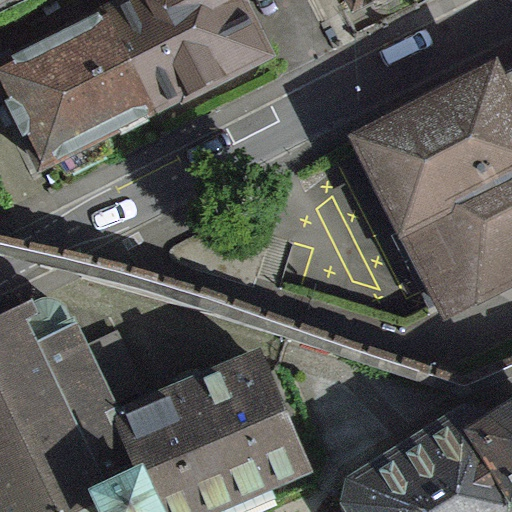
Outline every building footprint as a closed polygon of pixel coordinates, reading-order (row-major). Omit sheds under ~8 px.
[(113,0),(0,55),(0,83),(40,165),(165,104),(114,0),(113,0)] [(260,0),(114,0),(165,104),(283,45),(260,0)] [(346,0),(356,19),(394,0),(346,0)] [(511,74),(481,90),(476,79),(367,132),(451,303),(511,273),(511,74)] [(120,488),(160,471),(130,407),(88,318),(56,334),(42,303),(0,322),(0,511),(113,511),(111,504),(125,499),(120,488)] [(281,344),(130,407),(160,471),(120,488),(125,499),(130,511),(192,511),(195,511),(194,511),(225,511),(333,467),(281,344)] [(418,453),(361,486),(376,511),(511,511),(511,421),(502,427),(492,410),(418,453)]
